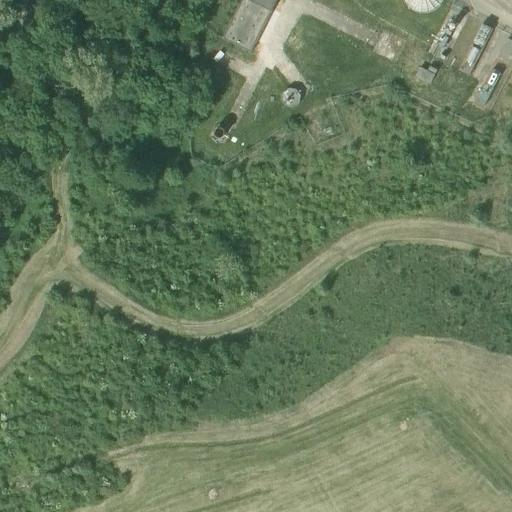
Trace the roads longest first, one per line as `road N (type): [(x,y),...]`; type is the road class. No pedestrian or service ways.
road 1 (track): [(0,351),(35,282),(50,273),(66,272),(181,336),(243,326),(351,245),(420,229),(511,245)]
road 2 (track): [(35,282),(60,238),(58,179),(81,120),(163,0)]
